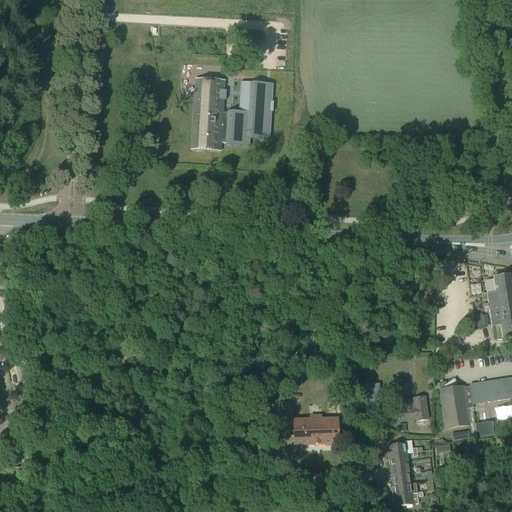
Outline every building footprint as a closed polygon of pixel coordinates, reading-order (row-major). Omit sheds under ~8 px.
[(194,108),(191,148),(220,150),(221,143),(223,112),(223,100),(225,100),(226,91),(224,91),(224,81),(195,79),(194,108)] [(221,143),(225,144),(225,145),(250,147),(250,138),(270,139),(271,112),(272,112),(273,102),(272,102),(273,84),(241,82),(239,112),(238,112),(227,111),(227,112),(223,112),(221,143)] [(498,340),(511,337),(511,275),(493,278),(495,293),(487,294),(487,293),(482,294),(483,298),(483,301),(488,300),(492,326),(496,325),(498,340)] [(484,326),(476,327),(476,330),(489,328),(487,313),(481,314),(482,316),(484,326)] [(482,316),(474,317),(476,327),(484,326),(482,316)] [(470,386),(464,387),(467,408),(474,407),(473,404),(511,397),(511,378),(469,385),(470,386)] [(467,408),(464,387),(463,387),(463,386),(457,387),(451,381),(446,386),(445,383),(439,384),(441,391),(446,428),(469,425),(467,408)] [(379,422),(379,400),(378,384),(365,385),(366,423),(379,422)] [(428,425),(427,419),(424,397),(415,398),(412,398),(401,400),(402,403),(404,420),(415,419),(416,421),(417,421),(417,426),(428,425)] [(279,425),(285,425),(292,425),(291,401),(279,402),(279,425)] [(337,419),(293,420),(294,445),(338,444),(337,419)] [(494,434),(492,422),(476,425),(478,437),(494,434)] [(469,433),(455,435),(456,441),(470,440),(469,433)] [(387,445),(388,456),(406,453),(405,443),(387,445)] [(436,447),(436,454),(451,452),(450,445),(436,447)] [(388,456),(390,466),(408,464),(406,453),(388,456)] [(390,466),(391,476),(409,474),(408,464),(390,466)] [(410,484),(409,474),(391,476),(392,486),(410,484)] [(392,486),(394,496),(412,494),(412,493),(410,484),(392,486)] [(395,507),(419,504),(417,493),(412,493),(412,494),(394,496),(395,507)]
